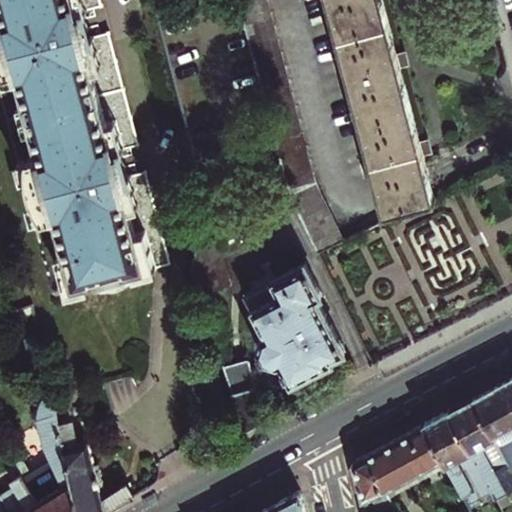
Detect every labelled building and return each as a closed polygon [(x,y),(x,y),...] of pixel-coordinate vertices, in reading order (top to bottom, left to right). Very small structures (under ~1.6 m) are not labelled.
[(108,30),(83,36),(82,32),(77,33),(72,14),(77,13),(76,9),(101,2),(99,0),(0,0),(0,6),(2,13),(0,13),(0,63),(3,67),(9,72),(17,70),(40,152),(31,154),(29,162),(28,169),(28,177),(30,185),(32,193),(36,200),(41,206),(47,211),(56,209),(66,248),(74,276),(84,274),(87,284),(89,289),(92,293),(96,296),(100,299),(105,301),(110,302),(115,302),(120,301),(125,300),(129,297),(133,293),(136,289),(139,284),(140,279),(140,275),(140,269),(171,261),(146,168),(121,175),(120,171),(115,173),(110,153),(115,151),(114,149),(138,142),(108,30)] [(313,176),(266,0),(237,0),(288,193),(317,252),(337,243),(343,240),(313,176)] [(434,199),(433,197),(433,195),(418,141),(402,82),(398,66),(379,0),(324,0),(383,213),(434,199)] [(0,73),(9,72),(3,67),(0,63),(0,73)] [(29,162),(31,154),(14,159),(30,216),(47,211),(41,206),(36,200),(32,193),(30,185),(28,177),(28,169),(29,162)] [(210,232),(201,235),(193,263),(202,290),(229,280),(210,232)] [(57,250),(67,288),(87,284),(84,274),(74,276),(66,248),(57,250)] [(272,278),(269,272),(251,281),(254,287),(245,291),(265,331),(263,332),(262,346),(267,355),(278,364),(281,362),(291,381),(304,374),(333,360),(331,356),(344,349),(318,296),(322,294),(306,261),(272,278)] [(252,358),(226,365),(237,399),(246,433),(267,421),(252,358)] [(511,374),(510,376),(496,383),(511,413),(511,374)] [(67,383),(57,385),(61,403),(69,401),(66,390),(68,389),(67,383)] [(511,413),(496,383),(485,389),(473,395),(503,451),(507,460),(511,457),(511,413)] [(490,458),(503,451),(473,395),(461,401),(449,408),(492,488),(502,482),(490,458)] [(82,511),(58,413),(54,397),(49,399),(46,408),(44,425),(48,450),(56,467),(32,483),(30,479),(31,477),(25,466),(18,471),(22,479),(38,504),(39,503),(44,511),(82,511)] [(424,421),(443,456),(447,464),(470,506),(481,500),(479,495),(492,488),(449,408),(443,411),(438,414),(428,419),(424,421)] [(70,410),(58,413),(82,511),(105,511),(136,494),(129,481),(103,496),(101,488),(106,487),(99,460),(94,461),(88,436),(77,439),(70,410)] [(443,456),(424,421),(393,438),(365,453),(384,487),(443,456)] [(507,460),(503,451),(490,458),(502,482),(511,477),(511,469),(510,465),(507,460)] [(384,487),(365,453),(354,458),(361,486),(366,509),(393,503),(388,496),(384,487)] [(18,471),(9,456),(1,461),(12,480),(18,481),(22,479),(18,471)] [(443,456),(384,487),(388,496),(447,464),(443,456)] [(38,504),(22,479),(18,481),(0,492),(0,493),(11,511),(44,511),(39,503),(38,504)] [(507,492),(502,482),(492,488),(497,498),(507,492)] [(307,511),(302,492),(296,491),(266,508),(258,511),(307,511)] [(0,511),(11,511),(0,493),(0,511)]
